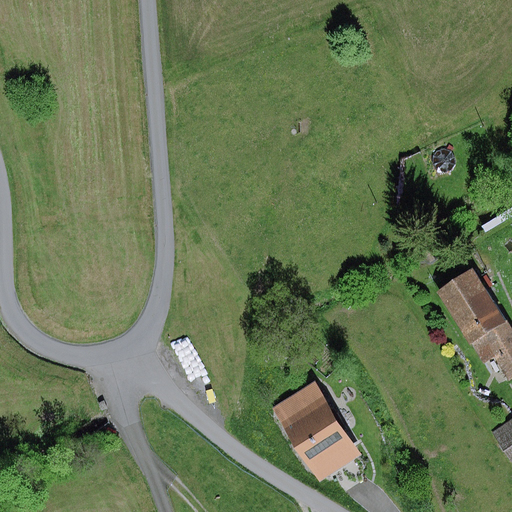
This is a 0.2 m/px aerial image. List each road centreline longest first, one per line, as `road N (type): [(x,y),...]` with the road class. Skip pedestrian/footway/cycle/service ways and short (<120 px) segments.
road 1 (unclassified): [(152,0),(167,278),(154,330),(114,358)]
road 2 (unclassified): [(335,511),(239,450),(154,374),(114,358)]
road 3 (unclassified): [(114,358),(66,356),(24,330),(3,288),(0,196)]
road 4 (track): [(168,511),(126,421),(114,358)]
